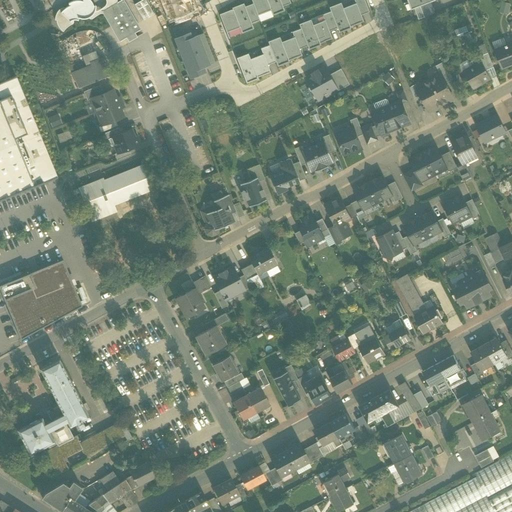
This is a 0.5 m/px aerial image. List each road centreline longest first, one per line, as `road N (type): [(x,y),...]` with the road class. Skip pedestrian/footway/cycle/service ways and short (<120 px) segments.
road 1 (tertiary): [(243,458),(511,312)]
road 2 (residential): [(201,253),(387,155)]
road 3 (residential): [(377,0),(385,20),(238,97),(230,82)]
road 4 (residential): [(149,284),(243,458)]
road 5 (residential): [(0,365),(149,284)]
road 6 (residential): [(169,105),(144,43),(120,53),(145,114)]
road 7 (residential): [(201,253),(145,114)]
road 8 (residential): [(387,155),(511,86)]
